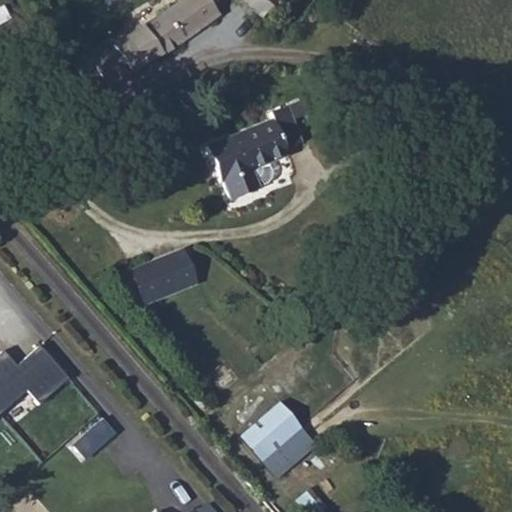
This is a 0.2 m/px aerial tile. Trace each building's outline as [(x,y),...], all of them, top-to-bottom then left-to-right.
[(120,70),(126,79),(182,47),(234,9),(228,0),(184,0),(112,49),(107,46),(92,56),(105,79),(120,70)] [(264,0),(275,11),(286,0),(264,0)] [(9,45),(17,58),(44,42),(36,28),(9,45)] [(305,98),(287,105),(290,113),(225,139),(239,175),(242,174),(250,193),(278,181),(270,163),(306,149),(303,142),(320,136),(305,98)] [(182,252),(193,279),(207,274),(196,246),(182,252)] [(155,294),(193,279),(182,252),(144,267),(155,294)] [(3,351),(0,353),(0,414),(28,391),(39,404),(69,379),(40,345),(16,365),(3,351)] [(279,404),(239,437),(279,482),(318,446),(279,404)] [(307,511),(329,511),(316,486),(299,495),(307,511)]
